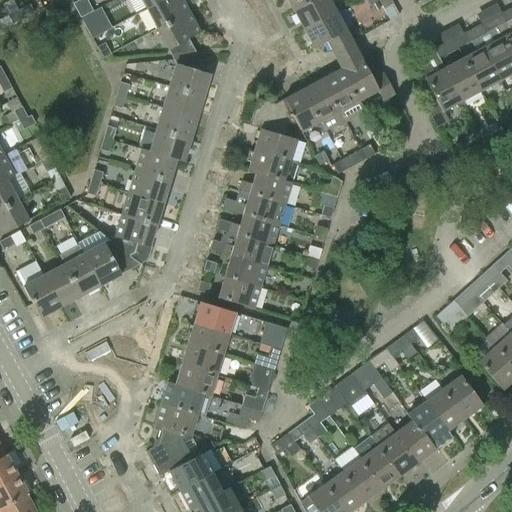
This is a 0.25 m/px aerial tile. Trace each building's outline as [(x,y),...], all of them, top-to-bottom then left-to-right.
[(141,0),(147,9),(162,0),(141,0)] [(189,11),(182,0),(162,0),(147,9),(157,28),(189,11)] [(286,0),(292,9),(308,0),(286,0)] [(308,0),(292,9),(302,28),(335,11),(330,1),(332,0),(308,0)] [(393,5),(390,0),(378,0),(383,10),(393,5)] [(19,10),(23,18),(34,13),(30,4),(19,10)] [(505,22),(495,28),(511,60),(511,12),(510,8),(501,13),(505,22)] [(23,18),(19,10),(8,16),(12,24),(23,18)] [(189,11),(157,28),(171,53),(195,50),(188,38),(200,32),(189,11)] [(335,11),(302,28),(312,48),(326,40),(335,58),(341,68),(360,57),(355,48),(351,41),(335,11)] [(86,27),(92,38),(100,34),(94,23),(86,27)] [(481,24),(471,29),(498,81),(511,73),(511,60),(495,28),(485,32),(481,24)] [(475,51),(462,58),(480,91),(498,81),(471,29),(462,33),(468,43),(470,41),(475,51)] [(105,43),(96,47),(102,58),(111,54),(105,43)] [(442,44),(433,49),(438,58),(447,54),(442,44)] [(438,58),(433,49),(420,56),(424,63),(418,66),(435,99),(423,106),(435,127),(447,121),(442,112),(461,101),(443,68),(438,58)] [(168,86),(203,96),(209,73),(197,69),(200,62),(199,56),(174,58),(175,63),(168,86)] [(340,68),(358,101),(377,91),(382,100),(394,94),(383,73),(371,79),(360,57),(341,68),(340,68)] [(450,64),(443,68),(461,101),(480,91),(462,58),(450,64)] [(340,68),(322,78),(345,122),(364,112),(358,101),(340,68)] [(4,75),(0,77),(0,88),(3,93),(11,89),(4,75)] [(303,88),(320,121),(325,130),(337,124),(338,126),(345,122),(322,78),(303,88)] [(116,94),(125,97),(129,85),(120,82),(116,94)] [(196,118),(203,96),(168,86),(162,107),(196,118)] [(284,100),(295,121),(300,132),(320,121),(303,88),(283,99),(284,100)] [(125,97),(116,94),(113,106),(122,109),(125,97)] [(288,124),(295,121),(284,100),(278,104),(257,98),(249,125),(259,128),(285,136),(288,124)] [(18,120),(26,115),(21,106),(13,111),(18,120)] [(190,139),(196,118),(162,107),(155,129),(190,139)] [(26,115),(18,120),(23,130),(35,123),(31,115),(27,117),(26,115)] [(103,138),(112,140),(116,129),(106,126),(103,138)] [(259,128),(253,149),(289,161),(289,160),(296,139),(285,136),(259,128)] [(155,129),(149,150),(176,159),(183,161),(190,139),(155,129)] [(112,140),(103,138),(99,150),(108,152),(112,140)] [(360,149),(365,159),(374,154),(369,145),(360,149)] [(48,156),(49,157),(52,156),(48,147),(36,154),(40,161),(48,156)] [(169,180),(176,159),(149,150),(142,148),(135,169),(169,180)] [(297,163),(289,160),(289,161),(253,149),(246,171),(254,174),(254,173),(290,184),(297,163)] [(360,149),(341,160),(346,169),(365,159),(360,149)] [(314,156),(319,166),(329,161),(324,151),(314,156)] [(14,175),(4,155),(0,156),(0,182),(7,179),(14,175)] [(48,156),(40,161),(51,182),(59,178),(54,168),(49,157),(48,156)] [(346,169),(341,160),(332,165),(337,174),(346,169)] [(135,169),(128,191),(162,202),(169,180),(135,169)] [(90,182),(99,184),(102,173),(93,170),(90,182)] [(284,204),(290,184),(254,173),(254,174),(251,183),(241,180),(238,190),(284,204)] [(0,209),(18,200),(7,179),(0,182),(0,209)] [(99,184),(90,182),(86,193),(95,196),(99,184)] [(336,198),(340,187),(329,184),(320,185),(318,192),(336,198)] [(64,187),(55,192),(61,203),(70,198),(64,187)] [(232,210),(242,213),(278,224),(284,204),(238,190),(235,200),(225,197),(222,207),(232,210)] [(128,191),(122,213),(156,224),(162,202),(128,191)] [(0,235),(29,220),(18,200),(0,209),(0,235)] [(330,218),(333,208),(323,205),(320,215),(330,218)] [(44,228),(53,224),(64,218),(59,209),(39,220),(44,228)] [(115,235),(110,238),(111,240),(139,263),(148,258),(152,245),(149,245),(156,224),(122,213),(115,235)] [(272,244),(278,224),(242,213),(239,225),(218,219),(216,229),(235,235),(236,234),(272,244)] [(44,228),(39,220),(28,226),(33,234),(44,228)] [(324,238),(327,229),(317,226),(314,235),(324,238)] [(24,239),(19,231),(0,241),(0,244),(3,250),(24,239)] [(210,249),(230,255),(265,265),(272,244),(236,234),(235,235),(232,245),(213,239),(210,249)] [(83,252),(100,284),(139,263),(111,240),(110,238),(83,252)] [(83,252),(81,253),(77,246),(58,256),(62,263),(63,263),(80,294),(100,284),(83,252)] [(511,247),(500,258),(507,266),(511,271),(511,247)] [(230,255),(224,275),(259,286),(265,265),(230,255)] [(500,258),(483,273),(498,289),(507,281),(500,273),(507,266),(500,258)] [(216,263),(206,260),(203,270),(213,273),(216,263)] [(60,305),(80,294),(63,263),(62,263),(43,274),(60,305)] [(483,273),(468,287),(482,303),(498,289),(483,273)] [(40,316),(60,305),(43,274),(23,285),(40,316)] [(253,308),(259,286),(224,275),(217,298),(253,308)] [(200,281),(197,291),(207,294),(210,284),(200,281)] [(468,287),(452,301),(466,317),(482,303),(468,287)] [(466,317),(452,301),(435,316),(449,332),(466,317)] [(193,322),(229,333),(235,312),(199,302),(193,322)] [(223,353),(229,333),(193,322),(187,342),(223,353)] [(404,335),(410,344),(418,338),(424,347),(435,339),(422,322),(404,335)] [(260,343),(280,350),(287,328),(276,325),(273,335),(263,332),(260,343)] [(511,335),(509,332),(501,325),(485,339),(492,347),(493,347),(511,367),(511,335)] [(404,335),(386,348),(392,357),(400,351),(407,360),(417,353),(410,344),(404,335)] [(187,342),(181,363),(217,374),(223,353),(187,342)] [(501,389),(511,378),(511,367),(493,347),(492,347),(476,362),(501,389)] [(386,348),(369,361),(375,369),(383,363),(389,372),(399,366),(392,357),(386,348)] [(274,370),(277,359),(257,353),(253,364),(274,370)] [(369,361),(351,374),(364,391),(372,385),(383,399),(392,393),(375,369),(369,361)] [(181,363),(175,383),(175,384),(210,395),(217,374),(181,363)] [(267,391),(271,380),(250,374),(247,385),(267,391)] [(351,374),(334,386),(347,403),(364,391),(351,374)] [(460,374),(441,388),(463,418),(481,405),(460,374)] [(204,416),(210,395),(175,384),(175,383),(167,380),(160,402),(204,416)] [(334,386),(316,400),(328,417),(347,403),(334,386)] [(441,388),(424,400),(446,431),(463,418),(441,388)] [(241,404),(262,410),(264,400),(244,394),(241,404)] [(313,415),(305,420),(318,438),(317,438),(323,446),(331,440),(326,432),(335,426),(328,417),(316,400),(307,406),(313,415)] [(451,438),(446,431),(424,400),(406,412),(411,419),(412,418),(434,449),(451,438)] [(204,416),(160,402),(154,423),(161,426),(184,433),(198,437),(204,416)] [(248,419),(258,422),(262,410),(241,404),(238,415),(228,412),(224,423),(245,429),(248,419)] [(417,462),(434,449),(412,418),(411,419),(394,431),(417,462)] [(308,445),(317,438),(318,438),(305,420),(288,433),(294,442),(302,436),(308,445)] [(399,475),(417,462),(394,431),(393,432),(387,424),(370,435),(399,475)] [(182,439),(184,433),(161,426),(155,445),(145,450),(158,474),(168,469),(191,457),(182,439)] [(300,450),(294,442),(288,433),(270,446),(276,455),(285,448),(291,457),(300,450)] [(381,487),(399,475),(370,435),(353,449),(352,449),(381,487)] [(168,469),(179,489),(224,464),(214,445),(191,457),(168,469)] [(335,460),(341,469),(364,500),(381,487),(352,449),(353,449),(352,447),(335,460)] [(0,459),(0,484),(16,476),(5,456),(3,457),(3,458),(0,459)] [(229,486),(236,483),(226,464),(225,465),(224,464),(179,489),(189,508),(229,486)] [(265,481),(274,476),(269,466),(260,471),(265,481)] [(341,469),(324,482),(345,511),(346,511),(364,500),(341,469)] [(16,476),(0,484),(0,510),(25,497),(27,496),(16,476)] [(298,500),(304,511),(345,511),(324,482),(298,500)] [(285,495),(280,485),(270,490),(275,500),(285,495)] [(191,511),(195,511),(199,510),(199,511),(226,511),(239,506),(229,486),(189,508),(191,511)] [(0,510),(0,511),(33,511),(25,497),(0,510)]
